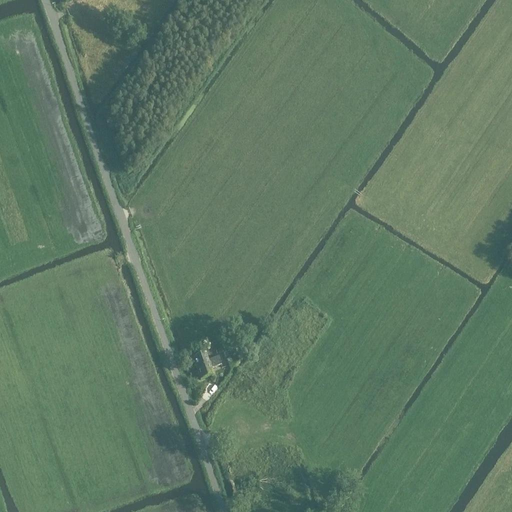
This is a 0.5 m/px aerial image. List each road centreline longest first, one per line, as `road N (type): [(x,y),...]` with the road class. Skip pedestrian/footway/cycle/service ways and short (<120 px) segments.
road 1 (unclassified): [(221,511),(41,0)]
road 2 (track): [(281,0),(118,217)]
